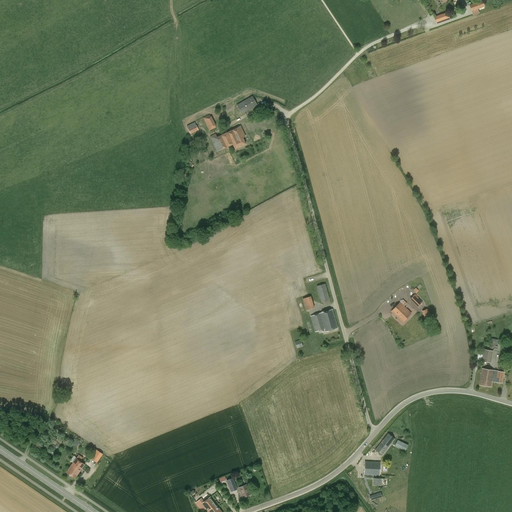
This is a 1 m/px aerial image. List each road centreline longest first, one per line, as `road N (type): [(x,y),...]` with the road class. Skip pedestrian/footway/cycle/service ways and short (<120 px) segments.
road 1 (unclassified): [(374,433),(286,121),(357,54)]
road 2 (unclassified): [(374,433),(429,391),(511,402)]
road 3 (unclassified): [(249,511),(325,481),(374,433)]
